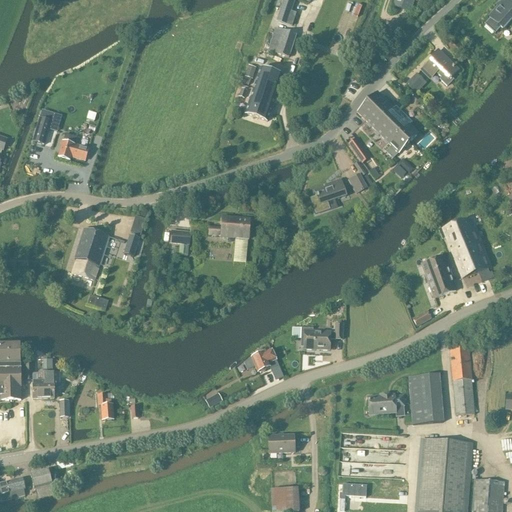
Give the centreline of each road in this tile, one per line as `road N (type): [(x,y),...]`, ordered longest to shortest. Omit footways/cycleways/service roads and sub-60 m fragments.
road 1 (tertiary): [(0,461),(199,424),(395,349),(511,292)]
road 2 (unclassified): [(0,207),(52,196),(158,198),(293,154),(323,140),(456,0)]
road 3 (track): [(98,136),(140,13)]
